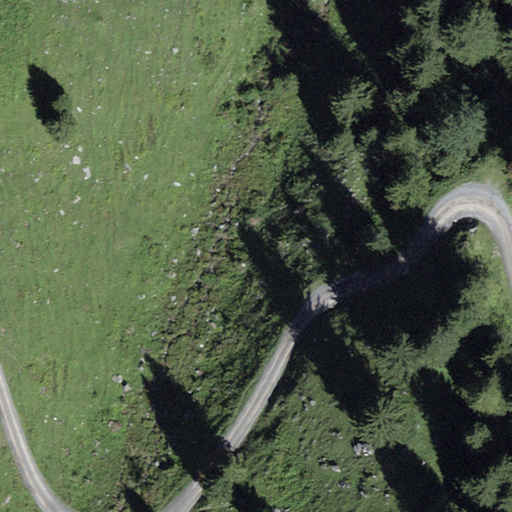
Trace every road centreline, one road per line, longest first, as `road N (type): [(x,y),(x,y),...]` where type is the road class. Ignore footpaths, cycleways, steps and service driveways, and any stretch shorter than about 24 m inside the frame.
road 1 (track): [(511,248),(488,202),(467,198),(387,263),(325,300),(281,382),(182,511)]
road 2 (track): [(50,511),(0,393)]
